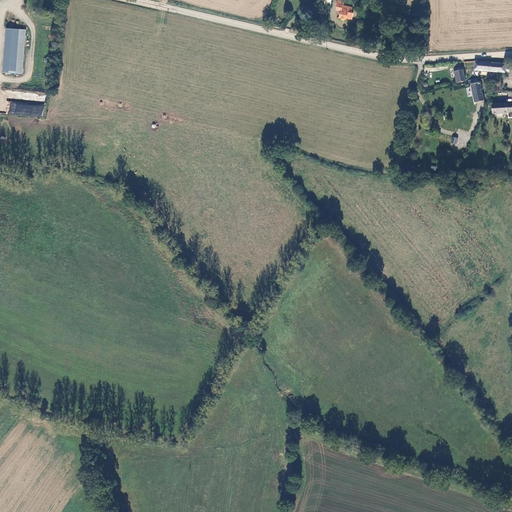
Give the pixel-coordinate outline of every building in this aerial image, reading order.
[(353,7),(338,5),(337,12),(341,12),(340,19),(347,21),(348,19),(351,20),(351,18),(352,18),(353,14),(351,14),(353,7)] [(29,30),(8,29),(5,74),(25,76),(29,30)] [(509,64),(475,62),(475,70),(508,73),(509,64)] [(462,67),(454,70),(458,83),(466,81),(462,67)] [(480,80),(471,81),(475,103),(484,101),(480,80)] [(10,102),(9,114),(42,118),(43,105),(10,102)] [(511,103),(493,105),(494,114),(511,111),(511,103)]
